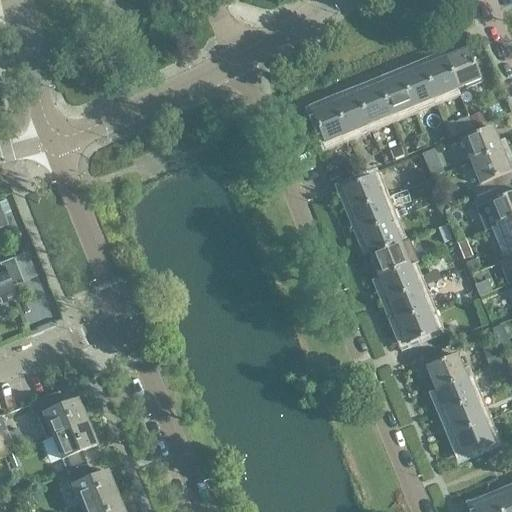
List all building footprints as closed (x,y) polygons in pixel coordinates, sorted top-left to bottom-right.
[(454,56),(451,49),(441,53),(444,60),(456,90),(479,81),(467,51),(454,56)] [(456,90),(444,60),(432,65),(429,59),(420,62),(422,69),(434,99),(456,90)] [(434,99),(422,69),(409,75),(406,68),(397,72),(400,78),(412,108),(434,99)] [(412,108),(400,78),(388,83),(385,76),(375,80),(390,117),(412,108)] [(390,117),(375,80),(375,81),(378,87),(365,93),(362,86),(353,89),(368,127),(390,117)] [(368,127),(353,89),(352,90),(355,97),(343,102),(340,95),(331,99),(334,106),(346,136),(368,127)] [(346,136),(334,106),(320,111),(317,104),(308,108),(323,145),(346,136)] [(461,133),(491,122),(487,111),(457,121),(461,133)] [(491,129),(461,141),(470,165),(507,150),(504,141),(497,144),(491,129)] [(438,149),(425,152),(431,176),(444,173),(438,149)] [(507,150),(470,165),(479,187),(473,190),(476,200),(488,196),(495,192),(491,183),(510,175),(504,161),(511,158),(507,150)] [(351,213),(382,201),(389,198),(385,188),(378,191),(373,178),(342,190),(351,213)] [(511,194),(491,203),(488,196),(476,200),(480,209),(487,206),(496,228),(511,221),(511,194)] [(0,201),(0,229),(24,221),(16,196),(0,201)] [(382,201),(351,213),(360,235),(391,223),(405,217),(402,210),(395,213),(394,211),(387,213),(382,201)] [(511,221),(496,228),(507,255),(511,253),(511,221)] [(391,223),(360,235),(369,257),(407,242),(403,234),(397,237),(391,223)] [(407,242),(369,257),(378,279),(416,264),(427,259),(424,251),(412,255),(405,258),(400,245),(405,243),(407,247),(415,243),(414,240),(407,242)] [(10,291),(23,286),(13,261),(0,266),(0,267),(2,272),(0,272),(0,307),(14,301),(10,291)] [(416,264),(378,279),(387,301),(425,286),(421,277),(415,280),(409,267),(416,264)] [(425,286),(387,301),(396,323),(434,308),(430,300),(424,303),(418,290),(425,287),(425,286)] [(434,308),(396,323),(405,346),(443,331),(439,322),(433,325),(428,312),(434,309),(434,308)] [(444,331),(447,340),(457,336),(454,327),(444,331)] [(435,391),(466,379),(471,376),(468,367),(462,370),(456,355),(426,368),(435,391)] [(466,379),(435,391),(444,413),(475,401),(493,394),(489,385),(471,392),(466,379)] [(59,395),(45,401),(28,408),(34,422),(46,417),(55,439),(89,426),(80,403),(65,409),(59,395)] [(475,401),(444,413),(453,435),(490,421),(486,411),(480,414),(475,401)] [(490,421),(453,435),(462,458),(499,444),(495,434),(489,436),(484,424),(490,422),(490,421)] [(89,426),(55,439),(65,462),(70,460),(74,472),(69,474),(69,475),(89,467),(84,455),(98,449),(89,426)] [(6,432),(0,434),(0,460),(16,454),(6,432)] [(94,481),(89,467),(69,475),(84,511),(118,497),(109,475),(94,481)] [(500,490),(490,494),(497,511),(511,511),(511,492),(502,496),(500,490)] [(470,511),(497,511),(490,494),(481,498),(483,504),(470,509),(470,511)] [(123,511),(118,497),(84,511),(123,511)]
